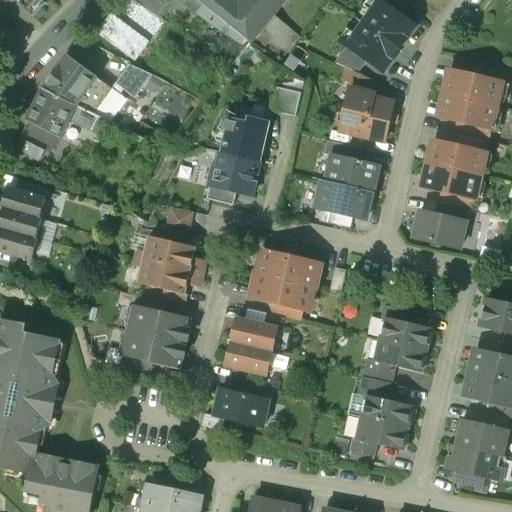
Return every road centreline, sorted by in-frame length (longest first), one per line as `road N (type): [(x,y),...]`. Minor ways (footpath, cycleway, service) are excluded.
road 1 (residential): [(458,0),(422,59),(377,251)]
road 2 (residential): [(463,273),(415,501)]
road 3 (residential): [(204,467),(118,452),(109,436),(107,411),(187,426)]
road 4 (residential): [(415,501),(229,471)]
road 5 (residential): [(0,109),(47,39),(88,0)]
road 6 (residential): [(187,426),(218,309),(211,293)]
